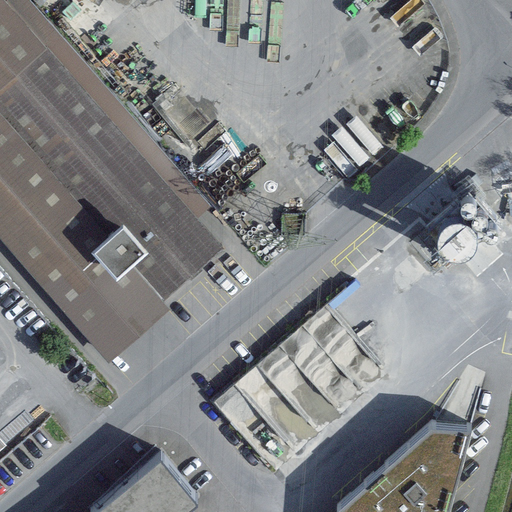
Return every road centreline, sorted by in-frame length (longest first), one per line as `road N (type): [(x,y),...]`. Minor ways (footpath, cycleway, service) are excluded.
road 1 (unclassified): [(511,61),(414,168),(13,511)]
road 2 (unknown): [(150,393),(261,511)]
